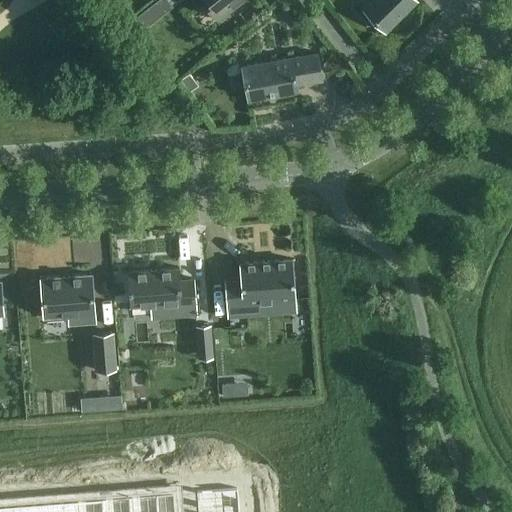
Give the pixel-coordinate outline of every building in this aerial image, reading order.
[(208,0),(211,3),(207,6),(218,19),(242,0),(208,0)] [(370,0),(363,8),(385,31),(416,0),(370,0)] [(150,6),(136,17),(145,28),(159,17),(150,6)] [(169,58),(182,59),(183,45),(170,44),(169,58)] [(316,52),(241,65),(248,99),(297,90),(296,84),(321,79),(316,52)] [(189,75),(182,81),(191,93),(199,87),(189,75)] [(294,298),(291,258),(240,262),(241,278),(225,279),(227,315),(260,313),(259,301),(294,298)] [(179,267),(127,271),(130,305),(151,304),(152,317),(196,314),(193,278),(180,279),(179,267)] [(93,321),(89,274),(39,277),(42,316),(66,314),(67,323),(93,321)] [(210,328),(195,329),(197,361),(212,359),(210,328)] [(115,366),(113,330),(93,332),(96,368),(115,366)] [(223,396),(235,395),(234,383),(222,384),(223,396)] [(109,392),(98,393),(99,407),(110,407),(109,392)] [(240,511),(238,486),(196,490),(198,511),(240,511)] [(176,511),(174,491),(156,493),(157,511),(176,511)] [(157,511),(156,493),(129,495),(130,511),(157,511)] [(130,511),(129,495),(102,497),(103,511),(130,511)] [(103,511),(102,497),(75,499),(75,511),(103,511)] [(75,511),(75,499),(48,501),(48,511),(75,511)] [(48,511),(48,501),(20,503),(21,511),(48,511)] [(21,511),(20,503),(0,504),(0,511),(21,511)]
